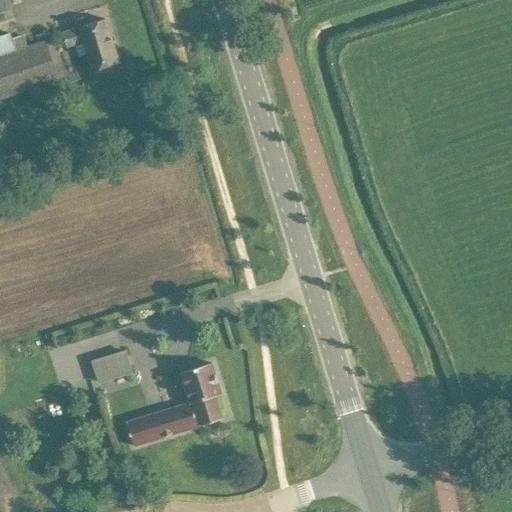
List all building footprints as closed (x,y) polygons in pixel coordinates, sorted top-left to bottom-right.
[(0,0),(0,11),(13,7),(10,0),(0,0)] [(120,62),(106,18),(80,26),(80,27),(63,33),(67,46),(84,40),(94,71),(120,62)] [(13,39),(10,32),(0,35),(0,98),(59,79),(68,75),(55,37),(28,46),(23,34),(13,39)] [(126,350),(93,360),(100,382),(132,372),(126,350)] [(224,417),(217,395),(222,393),(212,362),(181,371),(189,397),(179,400),(181,405),(126,421),(134,445),(199,425),(192,402),(193,402),(200,424),(224,417)]
